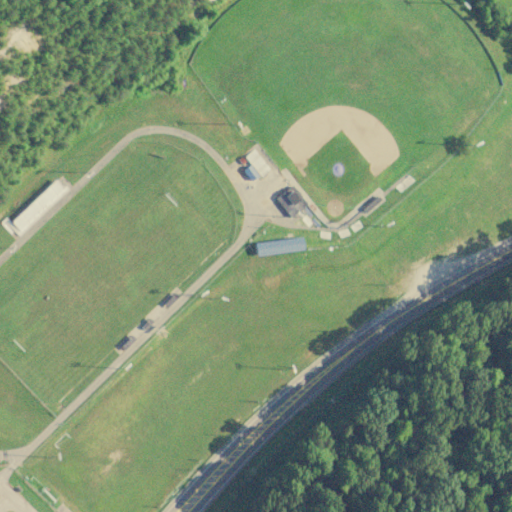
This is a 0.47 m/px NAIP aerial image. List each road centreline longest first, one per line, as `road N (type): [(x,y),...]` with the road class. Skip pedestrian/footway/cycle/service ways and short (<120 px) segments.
road 1 (secondary): [(375,331),(269,410),(173,511)]
road 2 (secondary): [(193,511),(375,331)]
road 3 (secondary): [(511,251),(375,331)]
